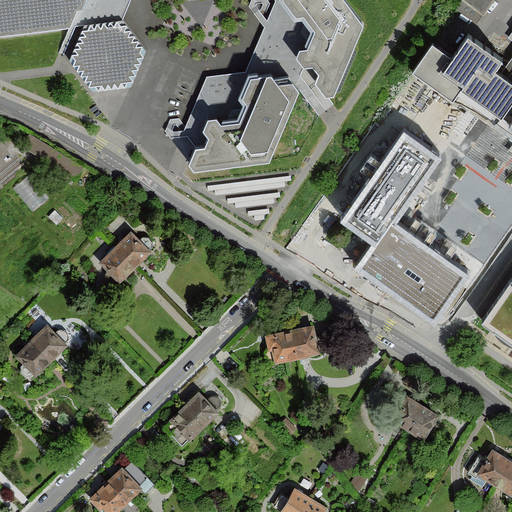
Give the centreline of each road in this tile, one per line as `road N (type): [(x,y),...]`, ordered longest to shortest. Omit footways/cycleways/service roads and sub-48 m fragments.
road 1 (residential): [(280,270),(33,511)]
road 2 (tertiary): [(0,102),(71,134),(280,270)]
road 3 (tertiary): [(280,270),(511,414)]
